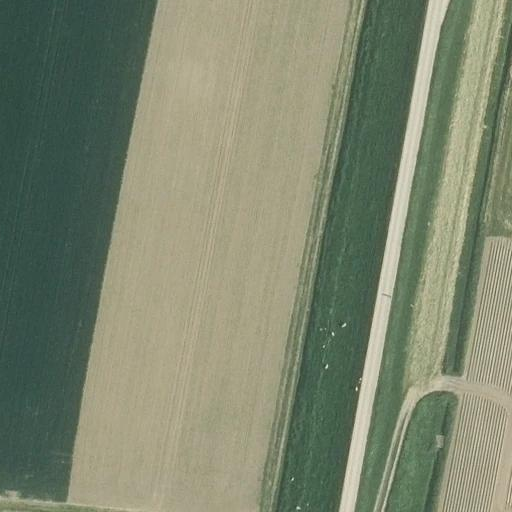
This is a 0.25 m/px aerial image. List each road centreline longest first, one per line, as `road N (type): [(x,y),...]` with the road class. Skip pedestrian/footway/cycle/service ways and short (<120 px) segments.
road 1 (unclassified): [(350,511),(440,0)]
road 2 (track): [(379,511),(410,402),(431,384),(465,388),(511,126)]
